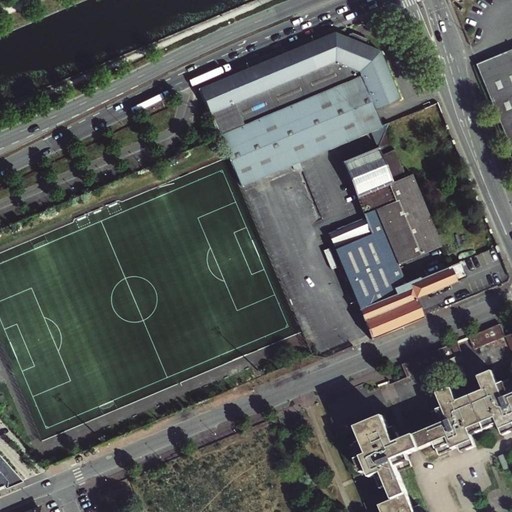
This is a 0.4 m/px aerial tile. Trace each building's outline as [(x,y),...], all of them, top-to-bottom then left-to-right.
[(348,36),(336,31),(259,63),(199,88),(220,137),(226,152),(239,182),(298,158),(299,161),(382,127),(382,126),(375,110),(383,106),(352,31),(350,33),(348,36)] [(368,37),(363,35),(362,37),(358,35),(359,33),(353,31),(352,31),(383,106),(400,99),(380,50),(367,45),(369,41),(368,37)] [(511,51),(477,65),(511,149),(511,51)] [(372,339),(424,317),(416,298),(467,276),(461,261),(420,278),(419,277),(406,282),(398,265),(439,248),(409,175),(406,176),(387,129),(378,147),(344,161),(367,218),(329,234),(372,339)] [(240,185),(299,161),(298,158),(239,182),(240,185)] [(511,334),(507,336),(502,324),(494,327),(500,340),(506,338),(509,343),(511,342),(511,334)] [(494,342),(500,340),(494,327),(489,329),(494,342)] [(488,345),(494,342),(489,329),(483,332),(488,345)] [(482,347),(488,345),(483,332),(476,334),(482,347)] [(476,350),(482,347),(476,334),(470,337),(476,350)] [(453,359),(460,356),(455,343),(448,346),(453,359)] [(434,367),(440,365),(435,351),(428,354),(434,367)] [(428,370),(434,367),(428,354),(422,356),(428,370)] [(421,373),(428,370),(422,356),(416,359),(421,373)] [(414,375),(421,373),(416,359),(409,362),(414,375)] [(408,378),(414,375),(409,362),(403,365),(408,378)] [(402,380),(408,378),(403,365),(397,367),(402,380)] [(511,382),(511,379),(499,384),(494,371),(479,377),(484,390),(471,396),(485,430),(499,424),(503,435),(511,431),(511,382)] [(472,435),(485,430),(471,396),(458,401),(453,388),(438,394),(444,407),(432,412),(438,425),(415,435),(421,449),(435,444),(440,455),(460,447),(462,452),(477,446),(472,435)] [(412,466),(408,455),(402,440),(396,426),(390,429),(385,415),(357,427),(362,441),(351,446),(362,473),(368,471),(371,478),(376,475),(382,489),(388,486),(402,480),(399,472),(412,466)] [(413,453),(421,449),(415,435),(407,438),(402,440),(408,455),(413,453)] [(0,455),(0,490),(23,481),(0,455)] [(421,511),(419,505),(413,508),(402,480),(388,486),(394,500),(380,506),(382,511),(421,511)]
